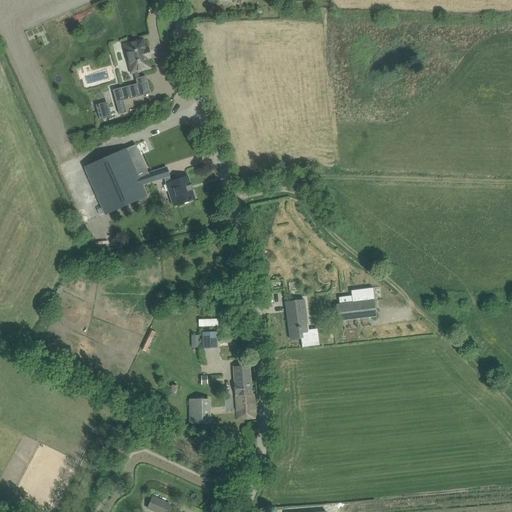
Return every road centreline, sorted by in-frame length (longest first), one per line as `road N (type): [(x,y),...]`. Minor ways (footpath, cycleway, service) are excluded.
road 1 (unclassified): [(243,511),(264,403),(249,275),(174,0)]
road 2 (track): [(511,404),(291,188),(232,197)]
road 3 (track): [(291,188),(511,186)]
